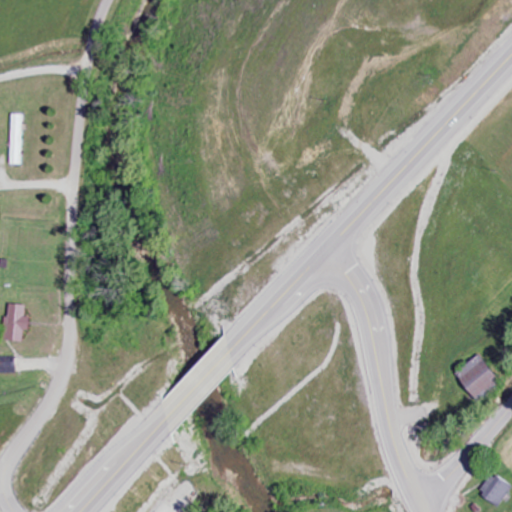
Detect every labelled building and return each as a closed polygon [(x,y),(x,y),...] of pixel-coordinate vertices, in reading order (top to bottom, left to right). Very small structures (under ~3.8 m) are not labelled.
[(21,114),(9,114),(7,165),(19,165),(21,114)] [(2,341),(20,341),(20,331),(25,331),(26,316),(22,316),(22,305),(4,304),(2,341)] [(493,381),(477,356),(451,373),(467,398),(493,381)] [(12,357),(0,357),(0,373),(12,373),(12,357)] [(479,497),(497,508),(510,486),(492,475),(479,497)]
